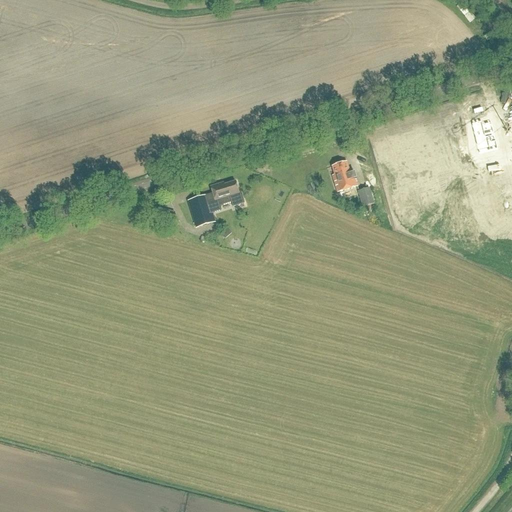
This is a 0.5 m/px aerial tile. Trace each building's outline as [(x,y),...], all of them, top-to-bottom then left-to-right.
[(511,37),(511,16),(511,15),(501,20),(510,38),(511,37)] [(483,126),(482,122),(471,125),(479,155),(489,153),(489,154),(492,153),(492,152),(498,151),(491,124),(483,126)] [(347,163),(333,168),(335,176),(333,177),(338,193),(358,187),(355,179),(357,179),(355,173),(351,175),(347,163)] [(240,194),(236,182),(219,188),(218,186),(211,188),(213,195),(208,197),(189,203),(197,229),(216,223),(213,214),(222,211),(221,207),(233,203),(234,207),(245,204),(242,194),(240,194)] [(358,192),(363,208),(374,205),(369,189),(358,192)]
